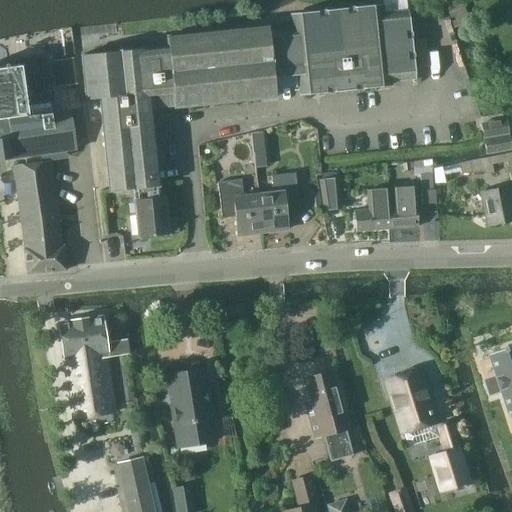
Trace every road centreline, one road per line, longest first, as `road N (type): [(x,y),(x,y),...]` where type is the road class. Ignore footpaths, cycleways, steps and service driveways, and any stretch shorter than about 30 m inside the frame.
road 1 (tertiary): [(0,284),(511,255)]
road 2 (unknown): [(198,272),(190,136),(214,124),(299,114),(423,114),(434,109),(445,74)]
